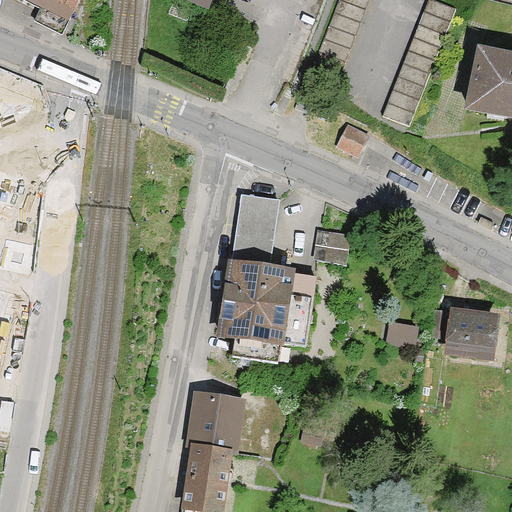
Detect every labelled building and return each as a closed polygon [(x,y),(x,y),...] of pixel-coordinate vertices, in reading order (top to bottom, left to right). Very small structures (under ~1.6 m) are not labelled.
[(82,0),(25,0),(71,23),(82,0)] [(212,0),(188,0),(209,8),(212,0)] [(373,0),(340,0),(316,61),(345,73),(373,0)] [(461,10),(436,0),(432,0),(384,118),(411,130),(461,10)] [(511,57),(477,50),(464,113),(511,123),(511,57)] [(48,95),(0,80),(0,160),(26,168),(48,95)] [(248,188),(238,255),(311,266),(320,199),(248,188)] [(319,257),(351,258),(353,233),(320,232),(319,257)] [(311,266),(238,255),(226,337),(300,346),(311,266)] [(511,314),(457,311),(454,351),(511,354),(511,314)] [(391,321),(390,341),(419,343),(420,322),(391,321)] [(237,511),(257,395),(202,386),(193,442),(199,443),(187,511),(237,511)]
